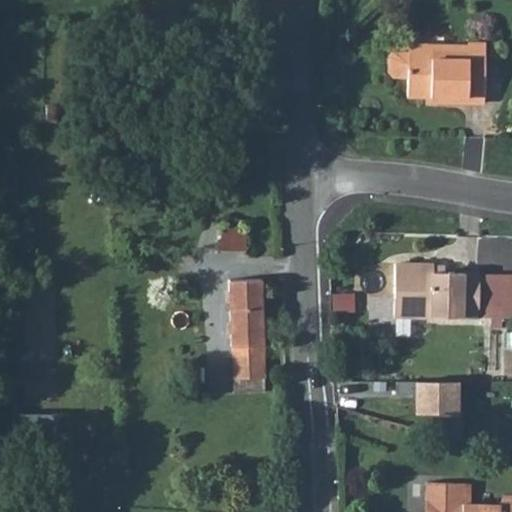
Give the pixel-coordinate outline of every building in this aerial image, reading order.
[(469,50),(411,50),(411,52),(396,52),(390,57),(390,73),(395,78),(410,78),(410,97),(469,97),(468,102),(485,103),(486,43),(469,42),(469,50)] [(221,226),(220,250),(244,250),(245,227),(221,226)] [(398,263),(396,301),(419,301),(418,317),(479,318),(481,272),(435,272),(435,264),(398,263)] [(511,318),(511,273),(481,272),(479,318),(511,318)] [(264,377),(262,278),(231,279),(233,377),(264,377)] [(396,301),(395,316),(418,317),(419,301),(396,301)] [(418,394),(418,413),(441,414),(441,429),(465,428),(464,412),(460,412),(459,381),(400,382),(400,394),(418,394)] [(424,478),(423,495),(450,496),(449,511),(511,511),(511,498),(494,498),(494,499),(463,498),(463,479),(424,478)] [(423,495),(422,511),(449,511),(450,496),(423,495)]
